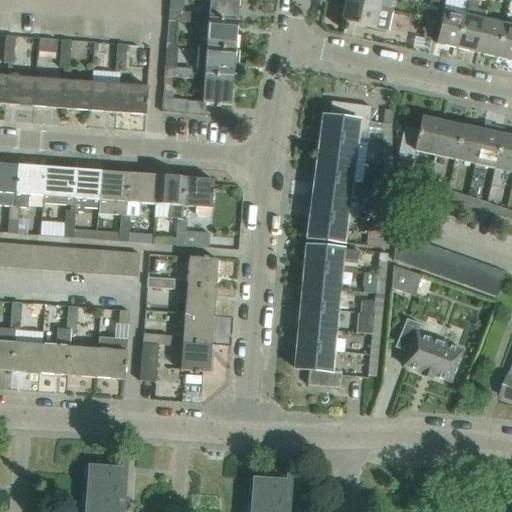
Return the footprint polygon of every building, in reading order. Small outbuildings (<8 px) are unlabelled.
[(237,22),(239,0),(210,0),(209,20),(237,22)] [(379,9),(381,0),(340,0),(340,1),(379,9)] [(435,21),(439,1),(435,0),(431,0),(427,20),(435,21)] [(475,53),(484,21),(476,19),(477,13),(476,13),(478,3),(467,0),(463,16),(455,49),(475,53)] [(392,12),(379,9),(340,1),(339,8),(344,9),(342,22),(388,32),(392,12)] [(455,49),(463,16),(444,12),(441,25),(436,44),(455,49)] [(182,24),(183,13),(169,13),(168,23),(182,24)] [(197,14),(183,13),(182,24),(197,25),(197,14)] [(235,50),(237,22),(209,20),(207,48),(235,50)] [(431,41),(435,21),(427,20),(423,39),(431,41)] [(495,58),(503,25),(484,21),(475,53),(495,58)] [(345,23),(342,36),(362,41),(365,27),(345,23)] [(511,62),(511,26),(503,25),(495,58),(511,62)] [(15,38),(6,37),(5,52),(14,52),(15,38)] [(71,42),(61,41),(60,56),(70,57),(71,42)] [(127,46),(117,45),(116,60),(126,60),(127,46)] [(233,78),(235,50),(207,48),(199,47),(197,75),(205,76),(233,78)] [(13,67),(14,52),(5,52),(4,66),(13,67)] [(69,72),(70,57),(60,56),(59,71),(69,72)] [(125,75),(126,60),(116,60),(115,74),(125,75)] [(178,79),(179,69),(165,68),(165,79),(178,79)] [(193,69),(179,69),(178,79),(192,80),(193,69)] [(231,107),(233,78),(205,76),(203,104),(216,105),(216,107),(220,108),(221,106),(231,107)] [(34,108),(36,79),(8,77),(6,105),(34,108)] [(62,110),(64,81),(36,79),(34,108),(62,110)] [(90,112),(92,83),(64,81),(62,110),(90,112)] [(117,114),(120,85),(92,83),(90,112),(117,114)] [(147,101),(148,88),(120,85),(117,114),(146,116),(147,106),(149,106),(149,101),(147,101)] [(185,115),(187,101),(163,99),(162,113),(185,115)] [(368,133),(371,108),(332,103),(330,118),(324,117),(322,138),(356,142),(357,132),(368,133)] [(435,156),(442,123),(422,118),(419,131),(404,128),(397,159),(413,163),(415,152),(435,156)] [(455,160),(462,127),(442,123),(435,156),(455,160)] [(495,169),(502,135),(503,130),(483,125),(482,131),(475,165),(495,169)] [(383,126),(383,146),(391,146),(391,126),(383,126)] [(475,165),(482,131),(462,127),(455,160),(475,165)] [(511,172),(511,137),(502,135),(495,169),(511,172)] [(353,162),(356,142),(322,138),(319,158),(353,162)] [(392,166),(391,146),(383,146),(384,166),(392,166)] [(350,183),(353,162),(319,158),(316,178),(350,183)] [(15,207),(18,166),(0,164),(0,207),(10,209),(10,207),(15,207)] [(44,197),(46,168),(18,166),(15,207),(10,207),(10,209),(9,221),(18,221),(19,209),(28,210),(29,196),(44,197)] [(392,187),(392,166),(384,166),(384,187),(392,187)] [(99,210),(102,172),(100,172),(100,168),(89,167),(87,171),(74,170),(71,206),(71,212),(66,212),(65,225),(75,225),(75,213),(84,214),(84,209),(99,210)] [(71,206),(74,170),(46,168),(44,197),(43,204),(71,206)] [(127,203),(129,174),(102,172),(99,210),(99,216),(121,217),(121,216),(126,216),(127,203)] [(155,205),(158,177),(129,174),(127,203),(155,205)] [(182,221),(183,207),(185,179),(158,177),(155,205),(167,206),(166,221),(176,222),(177,220),(182,221)] [(348,203),(350,183),(316,178),(314,198),(348,203)] [(212,209),(213,196),(215,196),(215,191),(213,191),(214,181),(185,179),(183,207),(197,208),(196,214),(199,217),(207,218),(210,215),(210,209),(212,209)] [(426,196),(428,188),(407,184),(406,192),(426,196)] [(392,209),(392,187),(384,187),(384,208),(392,209)] [(446,199),(448,191),(428,188),(426,196),(446,199)] [(465,205),(468,198),(448,191),(446,199),(465,205)] [(345,223),(348,203),(314,198),(311,219),(345,223)] [(485,212),(487,204),(468,198),(465,205),(485,212)] [(504,218),(506,211),(487,204),(485,212),(504,218)] [(390,229),(392,209),(384,208),(382,228),(390,229)] [(131,217),(126,216),(121,216),(121,217),(120,228),(130,229),(131,217)] [(342,244),(345,223),(311,219),(309,239),(342,244)] [(187,221),(182,221),(177,220),(176,222),(176,233),(186,233),(187,221)] [(17,235),(18,221),(9,221),(8,234),(17,235)] [(74,239),(75,225),(65,225),(64,238),(74,239)] [(129,243),(130,229),(120,228),(119,243),(129,243)] [(388,250),(390,229),(382,228),(380,249),(388,250)] [(185,248),(186,233),(176,233),(175,247),(185,248)] [(210,235),(186,233),(185,248),(209,249),(210,235)] [(403,265),(412,240),(396,234),(393,261),(403,265)] [(414,269),(423,244),(412,240),(403,265),(414,269)] [(18,269),(20,245),(8,244),(6,268),(18,269)] [(426,273),(435,248),(423,244),(414,269),(426,273)] [(30,270),(32,246),(20,245),(18,269),(30,270)] [(42,271),(44,247),(32,246),(30,270),(42,271)] [(54,272),(55,248),(44,247),(42,271),(54,272)] [(358,252),(342,250),(308,247),(306,268),(340,271),(341,259),(357,261),(358,252)] [(66,273),(67,249),(55,248),(54,272),(66,273)] [(438,277),(447,252),(435,248),(426,273),(438,277)] [(78,273),(79,250),(67,249),(66,273),(78,273)] [(90,274),(91,251),(79,250),(78,273),(90,274)] [(102,275),(103,251),(91,251),(90,274),(102,275)] [(114,276),(115,252),(103,251),(102,275),(114,276)] [(125,277),(127,253),(115,252),(114,276),(125,277)] [(449,281),(458,257),(447,252),(438,277),(449,281)] [(138,278),(140,254),(127,253),(125,277),(138,278)] [(388,254),(380,253),(378,274),(386,275),(388,254)] [(216,289),(218,260),(207,259),(208,257),(203,257),(203,259),(189,258),(187,287),(216,289)] [(461,285),(470,261),(458,257),(449,281),(461,285)] [(473,290),(482,265),(470,261),(461,285),(473,290)] [(484,294),(493,269),(482,265),(473,290),(484,294)] [(421,277),(391,266),(389,287),(414,296),(421,277)] [(338,291),(340,271),(306,268),(304,288),(338,291)] [(497,298),(506,274),(493,269),(484,294),(497,298)] [(384,295),(386,275),(378,274),(376,295),(384,295)] [(161,289),(161,279),(148,278),(147,288),(161,289)] [(174,290),(175,280),(161,279),(161,289),(174,290)] [(214,317),(216,289),(187,287),(185,315),(214,317)] [(336,312),(338,291),(304,288),(302,308),(336,312)] [(382,316),(384,295),(376,295),(374,315),(382,316)] [(22,304),(12,303),(11,317),(21,318),(22,304)] [(69,308),(68,321),(78,321),(79,308),(69,308)] [(334,332),(336,312),(302,308),(300,329),(334,332)] [(130,312),(119,311),(118,326),(129,327),(130,312)] [(380,336),(382,316),(374,315),(358,314),(356,334),(372,335),(380,336)] [(212,345),(214,317),(185,315),(183,343),(212,345)] [(20,332),(21,318),(11,317),(10,331),(10,332),(15,332),(20,332)] [(463,351),(417,335),(420,325),(407,320),(395,348),(409,353),(404,366),(422,373),(421,376),(432,380),(433,377),(451,384),(463,351)] [(68,376),(70,348),(71,335),(77,335),(78,321),(68,321),(67,330),(58,330),(57,347),(43,346),(40,374),(68,376)] [(332,352),(334,332),(300,329),(298,349),(332,352)] [(0,371),(13,372),(15,343),(15,332),(10,332),(10,331),(0,330),(0,371)] [(156,383),(159,346),(170,346),(170,341),(171,336),(157,335),(143,334),(140,382),(156,383)] [(378,356),(380,336),(372,335),(370,356),(378,356)] [(126,363),(127,352),(127,340),(99,338),(98,350),(99,350),(97,379),(124,381),(125,368),(127,368),(128,363),(126,363)] [(40,374),(43,346),(15,343),(13,372),(40,374)] [(209,373),(212,345),(183,343),(181,371),(195,372),(194,374),(199,374),(199,372),(209,373)] [(97,379),(99,350),(98,350),(70,348),(68,376),(97,379)] [(330,372),(332,352),(298,349),(296,370),(310,371),(308,386),(340,389),(342,373),(330,372)] [(376,377),(378,356),(370,356),(368,377),(376,377)] [(511,367),(501,396),(511,399),(511,367)] [(124,511),(128,463),(122,462),(122,468),(88,466),(84,511),(124,511)] [(289,511),(293,475),(287,475),(286,480),(253,478),(250,511),(289,511)]
